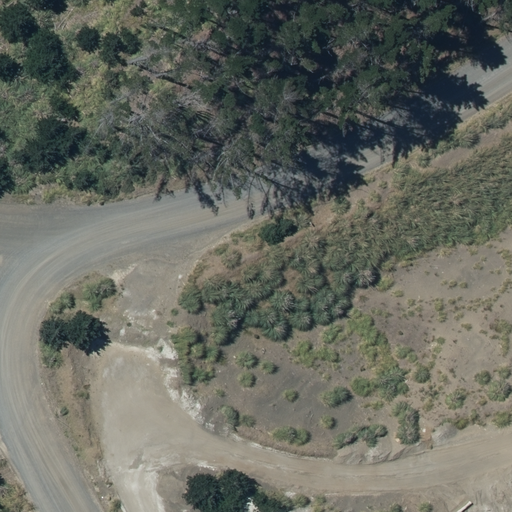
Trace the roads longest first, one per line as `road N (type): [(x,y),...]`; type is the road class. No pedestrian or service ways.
road 1 (track): [(0,246),(177,224),(397,143),(511,63)]
road 2 (track): [(0,258),(105,511)]
